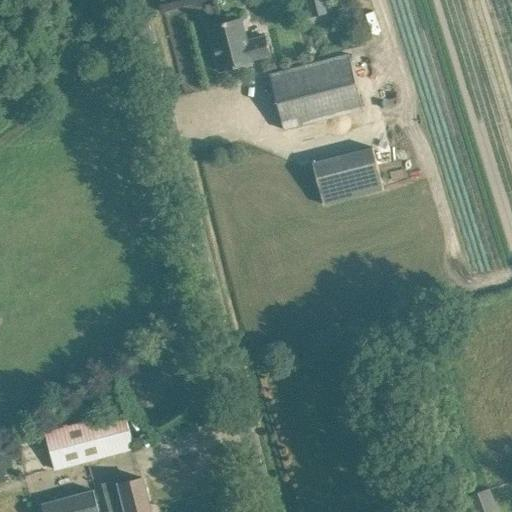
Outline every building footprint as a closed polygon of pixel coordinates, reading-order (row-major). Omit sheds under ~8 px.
[(305,0),(310,17),(328,13),(324,0),(305,0)] [(241,17),(208,26),(220,71),(253,62),(252,59),(271,55),(266,35),(247,40),(241,17)] [(349,54),(289,69),(270,74),(284,129),(363,108),(349,54)] [(373,147),(313,162),(324,204),(384,189),(373,147)] [(125,411),(106,416),(47,429),(56,466),(133,448),(125,411)] [(120,478),(102,483),(103,487),(109,511),(151,511),(142,477),(123,482),(121,483),(120,478)] [(42,502),(44,511),(100,511),(95,488),(42,502)]
